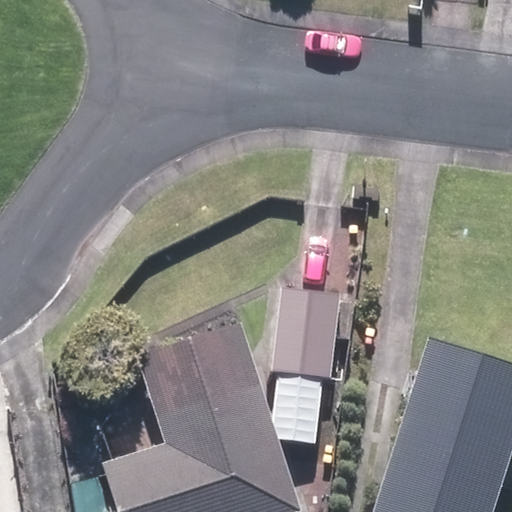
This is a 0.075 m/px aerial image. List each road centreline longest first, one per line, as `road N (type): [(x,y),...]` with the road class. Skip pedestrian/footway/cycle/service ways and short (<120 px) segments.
road 1 (residential): [(160,73),(511,115)]
road 2 (residential): [(160,73),(84,181),(61,231),(16,286),(0,293)]
